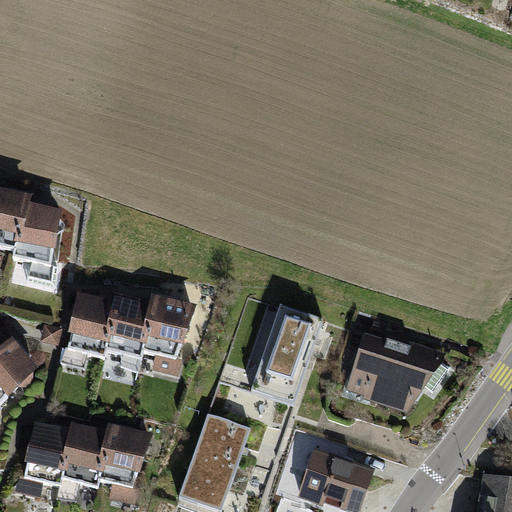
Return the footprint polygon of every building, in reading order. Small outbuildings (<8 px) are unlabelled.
[(0,250),(18,256),(28,209),(30,201),(0,194),(0,250)] [(18,256),(16,264),(53,271),(65,219),(28,209),(18,256)] [(108,356),(118,310),(82,301),(69,354),(107,364),(108,356)] [(143,356),(154,310),(119,302),(118,310),(108,356),(141,363),(143,356)] [(195,312),(156,302),(154,310),(143,356),(179,365),(195,312)] [(310,332),(285,323),(266,380),(290,389),(310,332)] [(412,352),(366,338),(346,396),(409,417),(459,361),(414,347),(412,352)] [(0,360),(9,354),(0,343),(0,360)] [(0,410),(41,377),(17,347),(9,354),(0,360),(0,410)] [(222,511),(250,431),(208,417),(178,504),(201,511),(222,511)] [(62,492),(73,437),(38,430),(26,484),(62,492)] [(96,493),(110,438),(75,430),(73,437),(64,485),(96,493)] [(155,441),(111,431),(110,438),(98,486),(137,493),(155,441)] [(365,511),(376,473),(316,458),(303,510),(309,511),(365,511)] [(511,511),(511,483),(487,479),(481,511),(511,511)]
